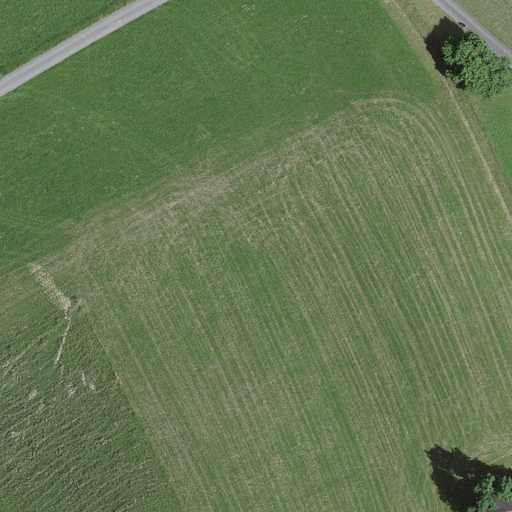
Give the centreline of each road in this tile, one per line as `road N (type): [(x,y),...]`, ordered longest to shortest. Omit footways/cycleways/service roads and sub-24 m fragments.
road 1 (track): [(511,210),(469,117),(395,0)]
road 2 (unclassified): [(0,91),(164,0)]
